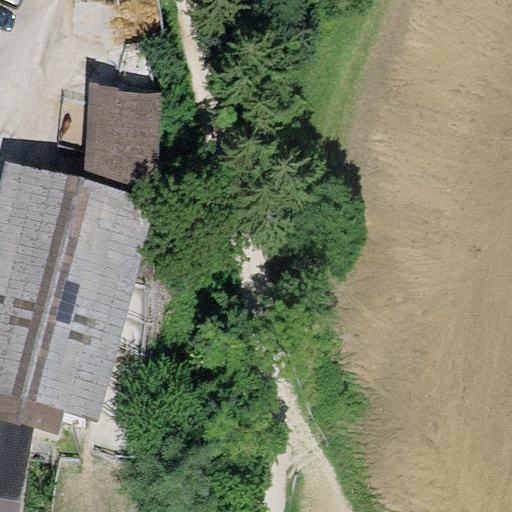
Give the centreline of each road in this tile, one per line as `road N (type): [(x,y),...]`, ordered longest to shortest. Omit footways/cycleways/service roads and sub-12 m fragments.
road 1 (track): [(261,511),(268,442),(190,0)]
road 2 (track): [(268,442),(368,35),(387,0)]
